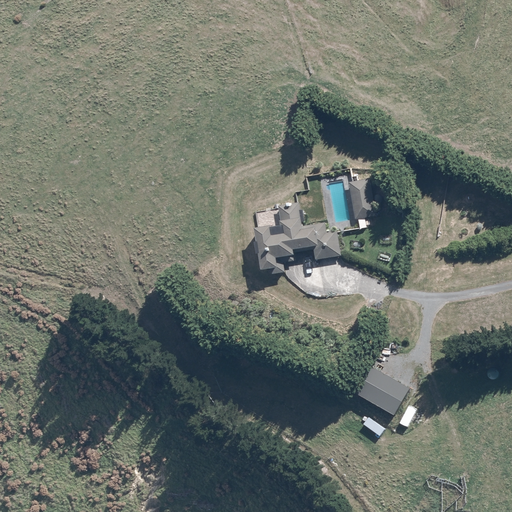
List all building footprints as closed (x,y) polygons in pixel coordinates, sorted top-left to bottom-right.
[(368,179),(346,183),(353,220),(375,216),(368,179)] [(311,224),(303,225),(299,199),(279,202),(283,228),(272,229),(270,220),(256,222),(262,264),(270,263),(271,274),(287,272),(284,252),(296,250),(295,246),(313,244),(315,258),(342,255),(338,228),(312,232),(311,224)] [(369,363),(354,390),(394,413),(410,387),(369,363)] [(406,406),(399,422),(408,426),(414,410),(406,406)] [(392,434),(387,443),(408,454),(413,445),(392,434)]
